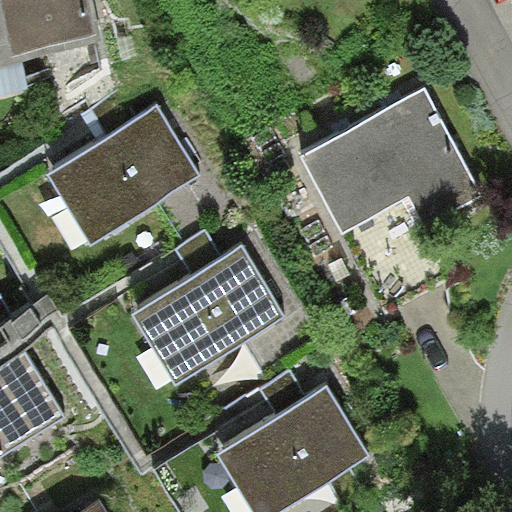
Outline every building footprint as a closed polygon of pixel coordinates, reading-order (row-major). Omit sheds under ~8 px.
[(100,42),(90,0),(0,0),(0,94),(25,89),(18,59),(100,42)] [(418,88),(293,153),(378,315),(441,282),(412,224),(473,193),(418,88)] [(156,106),(42,176),(86,246),(199,176),(156,106)] [(239,243),(127,313),(172,386),(285,317),(239,243)] [(0,297),(0,320),(10,314),(0,297)] [(21,347),(0,359),(0,458),(65,420),(21,347)] [(324,384),(211,452),(246,511),(275,511),(368,456),(324,384)] [(103,511),(99,503),(84,511),(103,511)]
